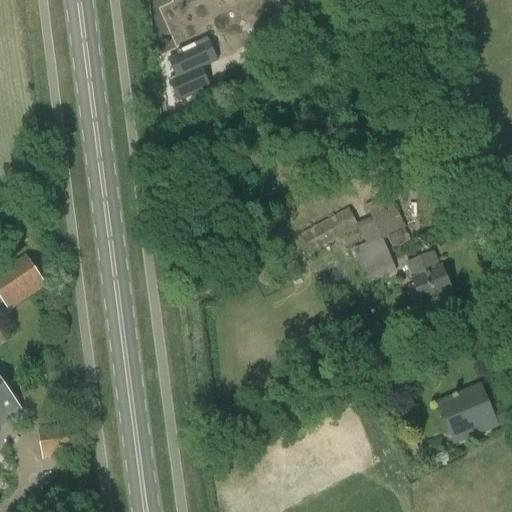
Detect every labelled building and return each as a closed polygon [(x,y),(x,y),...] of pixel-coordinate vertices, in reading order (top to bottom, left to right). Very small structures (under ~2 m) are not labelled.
[(250,39),(206,63),(218,86),(262,62),(250,39)] [(170,85),(179,103),(209,87),(199,69),(206,65),(197,48),(168,63),(178,82),(170,85)] [(311,257),(360,230),(350,210),(300,236),(311,257)] [(382,238),(381,238),(353,251),(367,286),(396,273),(382,238)] [(453,293),(442,268),(440,269),(434,254),(406,265),(412,280),(411,281),(422,306),(453,293)] [(0,275),(0,299),(10,314),(47,288),(26,257),(0,275)] [(438,365),(469,352),(460,331),(429,344),(438,365)] [(454,445),(497,427),(492,414),(489,415),(478,388),(438,405),(454,445)] [(0,428),(24,413),(8,389),(0,394),(0,428)] [(72,427),(38,430),(42,462),(76,458),(72,427)]
